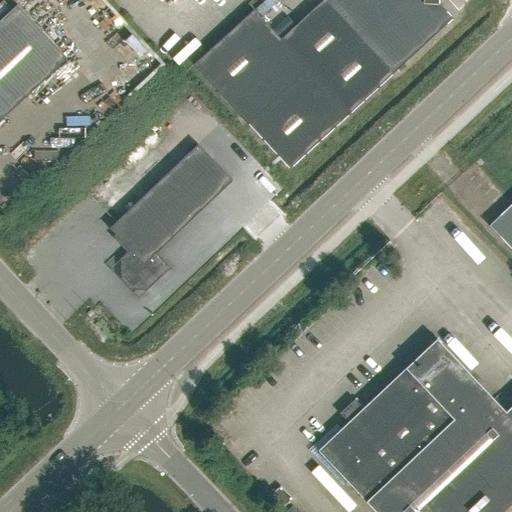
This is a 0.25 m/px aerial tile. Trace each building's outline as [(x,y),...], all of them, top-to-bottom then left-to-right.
[(435,0),(323,0),(280,40),(253,11),(193,65),(289,168),(348,114),(452,19),(435,0)] [(32,21),(17,5),(0,20),(0,121),(67,58),(60,51),(32,21)] [(171,271),(172,270),(156,253),(232,181),(198,144),(109,229),(132,253),(121,264),(121,280),(130,289),(146,290),(169,269),(171,271)] [(511,203),(489,226),(511,250),(511,203)] [(99,318),(93,312),(91,310),(87,315),(89,318),(94,322),(99,318)] [(319,451),(376,511),(511,511),(511,406),(506,412),(437,340),(319,451)] [(274,494),(286,506),(294,498),(282,485),(274,494)]
